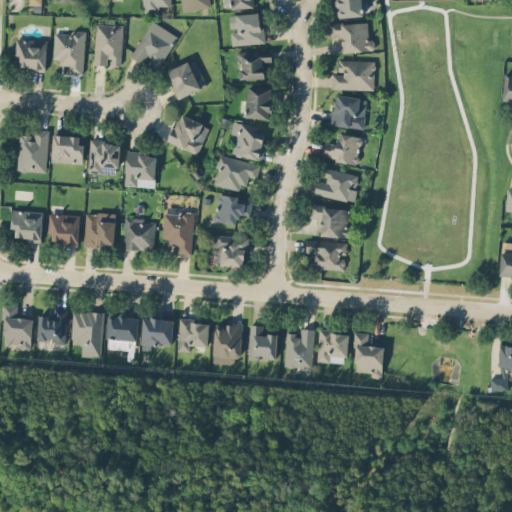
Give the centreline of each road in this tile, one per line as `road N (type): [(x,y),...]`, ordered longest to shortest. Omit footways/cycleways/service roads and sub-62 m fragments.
road 1 (residential): [(511,310),(0,271)]
road 2 (residential): [(273,292),(304,85),(296,0)]
road 3 (residential): [(0,96),(134,109)]
